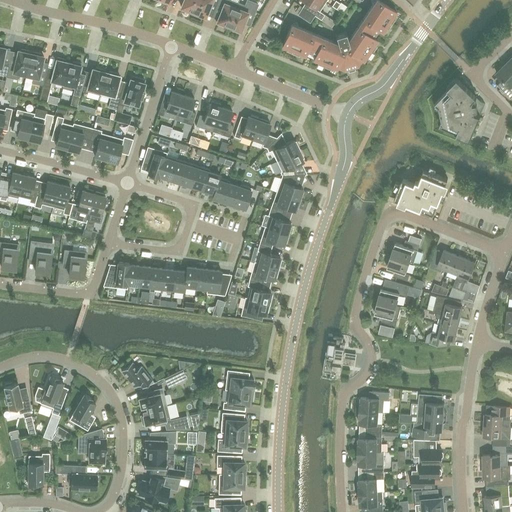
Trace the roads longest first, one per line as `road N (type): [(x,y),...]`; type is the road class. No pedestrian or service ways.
road 1 (residential): [(340,511),(341,389),(369,361),(352,326),(383,221),(401,214),(500,253)]
road 2 (tertiary): [(278,511),(286,364),(345,157),(345,113)]
road 3 (residential): [(0,368),(41,354),(100,381),(121,435),(116,487),(95,511)]
road 4 (residential): [(125,183),(181,200),(190,219),(174,249),(107,243)]
road 5 (residential): [(462,511),(461,416),(476,343)]
road 6 (residential): [(172,45),(12,1)]
road 7 (tertiary): [(345,113),(392,74),(447,0)]
road 8 (residential): [(125,183),(172,45)]
road 9 (residential): [(0,284),(86,293),(107,243)]
road 10 (residential): [(0,150),(125,183)]
road 11 (residential): [(345,113),(232,69)]
